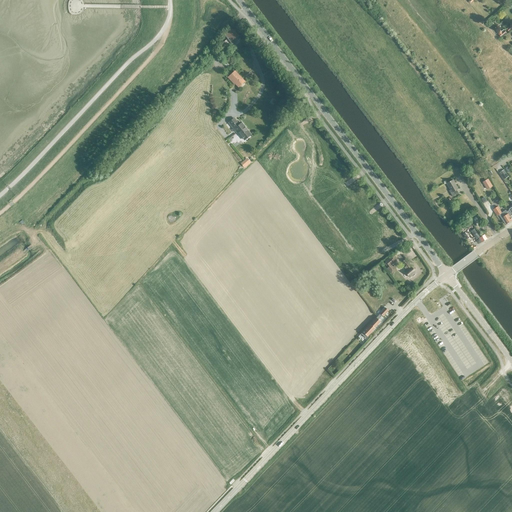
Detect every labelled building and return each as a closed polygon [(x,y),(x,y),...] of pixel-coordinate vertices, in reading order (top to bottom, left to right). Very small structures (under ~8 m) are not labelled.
[(232,44),(240,38),(238,36),(233,29),(225,35),(232,44)] [(499,29),(496,32),(501,38),(507,34),(503,29),(501,31),(499,29)] [(240,86),(245,81),(242,77),(241,78),(234,71),(228,77),(233,83),(235,81),(240,86)] [(239,125),(234,118),(229,122),(233,128),(231,130),(233,132),(236,129),(245,140),(251,134),(242,123),(239,125)] [(247,158),(241,163),(245,167),(250,162),(247,158)] [(504,179),(508,176),(504,170),(500,172),(504,179)] [(488,179),(483,182),(487,190),(492,186),(488,179)] [(456,190),(458,189),(453,180),(446,183),(452,193),(450,193),(452,197),(458,193),(456,190)] [(498,206),(493,210),(497,216),(499,215),(505,224),(506,223),(506,224),(511,220),(511,219),(510,216),(511,214),(509,210),(506,212),(505,210),(502,213),(498,206)] [(487,238),(485,234),(479,238),(481,242),(487,238)] [(393,255),(386,262),(390,267),(387,269),(391,274),(396,270),(392,265),(397,260),(393,255)] [(403,261),(402,262),(406,266),(404,267),(407,270),(404,272),(409,277),(415,271),(416,270),(412,266),(411,267),(411,266),(411,267),(408,263),(409,263),(406,259),(404,260),(404,259),(403,260),(403,261)] [(383,317),(389,311),(386,308),(361,334),(366,338),(375,329),(374,328),(380,322),(378,319),(382,315),(383,317)]
